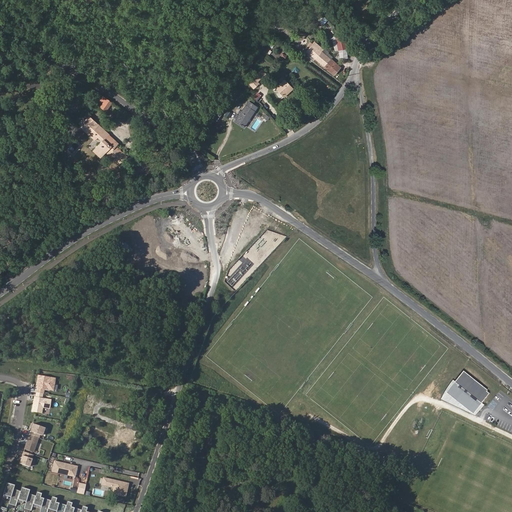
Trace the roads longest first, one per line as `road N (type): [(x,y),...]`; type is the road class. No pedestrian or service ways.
road 1 (residential): [(135,511),(217,272),(208,217)]
road 2 (residential): [(197,168),(162,124),(0,23)]
road 3 (residential): [(381,283),(357,60)]
road 4 (tertiary): [(0,292),(95,225),(181,193)]
road 5 (residential): [(357,60),(335,105),(306,129),(221,170)]
road 6 (tertiary): [(381,283),(268,206),(231,193)]
road 7 (tertiary): [(511,380),(381,283)]
road 8 (residential): [(0,478),(24,389),(0,376)]
